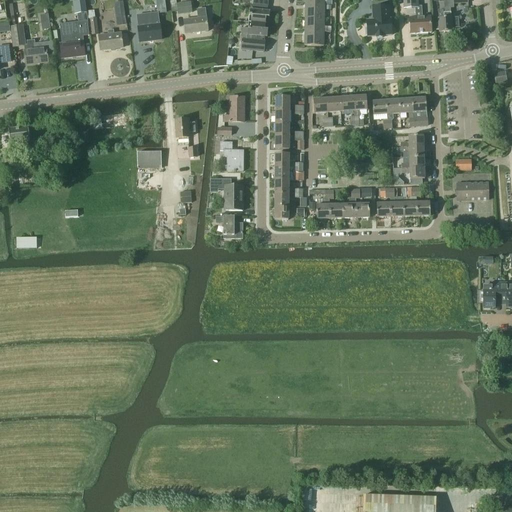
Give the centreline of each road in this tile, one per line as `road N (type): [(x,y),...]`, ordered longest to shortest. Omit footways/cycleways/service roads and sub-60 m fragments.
road 1 (residential): [(433,67),(438,234),(262,239),(263,76)]
road 2 (tertiary): [(0,107),(263,76)]
road 3 (tertiary): [(308,75),(315,81),(426,74),(433,67)]
road 4 (tertiary): [(433,67),(308,75)]
